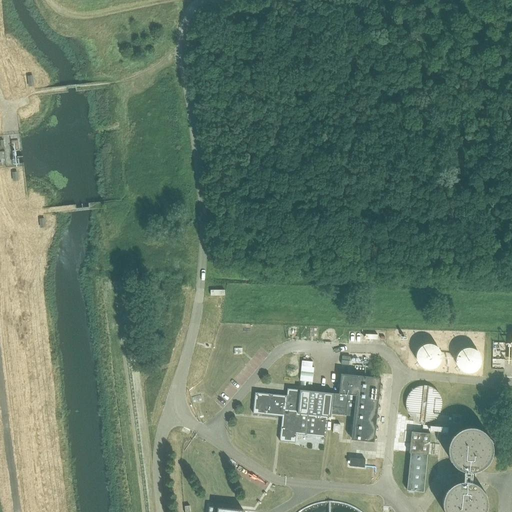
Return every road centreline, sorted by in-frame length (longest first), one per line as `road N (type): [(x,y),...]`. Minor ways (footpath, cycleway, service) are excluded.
road 1 (unclassified): [(170,408),(207,299),(183,33),(202,0)]
road 2 (track): [(181,0),(81,19),(48,0)]
road 3 (unclassified): [(16,511),(0,375)]
